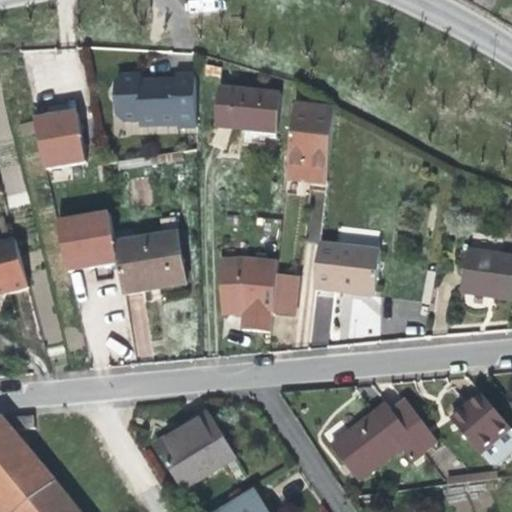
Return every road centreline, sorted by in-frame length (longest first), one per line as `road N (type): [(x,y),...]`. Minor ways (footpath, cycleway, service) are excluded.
road 1 (residential): [(511,350),(247,375)]
road 2 (residential): [(247,375),(0,398)]
road 3 (residential): [(247,375),(342,511)]
road 4 (unknown): [(98,389),(170,511)]
